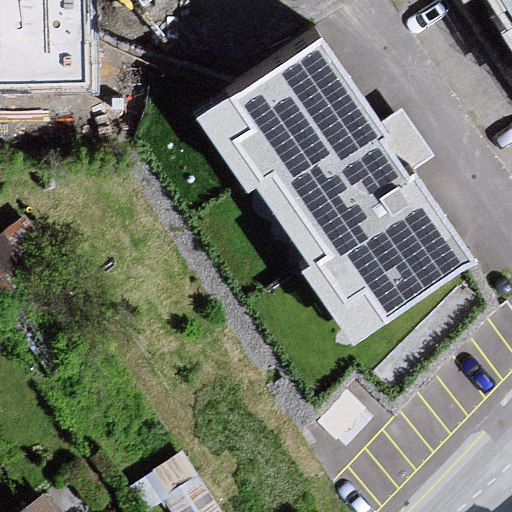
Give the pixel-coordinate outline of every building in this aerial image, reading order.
[(0,0),(0,39),(18,39),(17,2),(2,3),(2,0),(0,0)] [(511,0),(493,0),(511,32),(511,0)] [(318,14),(182,106),(346,347),(481,255),(318,14)] [(188,511),(225,511),(188,437),(146,458),(164,494),(176,488),(188,511)] [(8,511),(63,511),(44,486),(8,511)]
